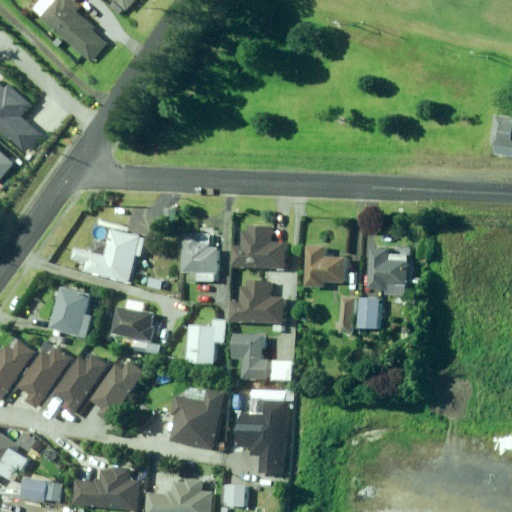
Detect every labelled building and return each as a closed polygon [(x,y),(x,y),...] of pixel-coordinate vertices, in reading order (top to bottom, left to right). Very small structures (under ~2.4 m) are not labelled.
[(81,5),(77,1),(75,0),(52,0),(39,16),(91,62),(108,43),(93,29),(95,26),(77,11),(82,5),(81,5)] [(115,0),(126,9),(134,0),(115,0)] [(0,129),(29,154),(46,135),(25,117),(37,104),(16,86),(12,90),(2,82),(0,83),(0,129)] [(511,116),(503,115),(498,144),(501,145),(500,154),(511,155),(511,116)] [(0,185),(20,164),(0,145),(0,185)] [(179,234),(181,212),(170,211),(167,233),(179,234)] [(240,265),(293,267),(294,241),(281,240),(281,226),(257,225),(257,230),(250,229),(250,245),(241,245),(240,265)] [(151,254),(151,250),(154,238),(149,237),(150,234),(144,232),(143,234),(121,229),(117,243),(114,242),(105,240),(102,252),(84,248),(82,258),(97,262),(94,270),(138,281),(145,253),(151,254)] [(218,234),(207,233),(206,233),(206,235),(191,235),(189,273),(195,273),(195,282),(203,283),(203,281),(222,282),(223,273),(224,273),(225,249),(217,248),(218,234)] [(331,256),(331,248),(331,246),(311,245),(310,286),(329,287),(329,282),(333,282),(350,283),(351,259),(352,258),(335,257),(331,256)] [(395,249),(391,249),(380,248),(377,248),(374,289),(385,289),(391,290),(392,290),(392,294),(412,295),(412,293),(413,285),(414,286),(416,263),(413,261),(414,258),(414,256),(395,255),(395,251),(395,249)] [(165,280),(153,278),(151,286),(163,289),(165,280)] [(238,320),(290,322),(291,296),(277,296),(278,281),(256,280),(256,286),(247,286),(246,300),(239,300),(238,320)] [(97,294),(82,290),(67,286),(64,299),(56,327),(92,337),(98,315),(92,313),(97,294)] [(361,297),(352,296),(347,296),(346,322),(342,322),(342,328),(346,328),(345,333),(359,333),(361,297)] [(362,328),(361,334),(366,334),(366,328),(384,328),(385,298),(365,297),(364,328),(362,328)] [(160,312),(125,305),(120,332),(158,339),(161,324),(158,323),(160,312)] [(232,319),(223,318),(220,318),(220,327),(196,325),(195,345),(192,345),(191,357),(194,358),(194,362),(220,363),(222,341),(231,341),(232,319)] [(415,326),(412,326),(410,325),(407,329),(408,333),(413,334),(416,330),(415,326)] [(269,332),(240,333),(241,358),(250,358),(251,377),(276,377),(275,359),(269,359),(269,332)] [(0,397),(7,401),(41,350),(25,340),(19,349),(12,344),(0,361),(0,397)] [(42,408),(76,357),(60,347),(54,356),(47,351),(24,386),(35,393),(30,401),(42,408)] [(80,415),(113,364),(98,354),(92,363),(85,358),(62,393),(73,400),(68,408),(80,415)] [(172,362),(180,365),(182,359),(174,356),(172,362)] [(116,422),(150,370),(134,360),(128,369),(121,364),(98,399),(109,406),(104,414),(116,422)] [(227,393),(209,392),(208,400),(177,399),(175,445),(222,447),(222,434),(225,434),(227,393)] [(266,472),(291,473),(293,401),(269,400),(269,413),(246,412),(245,446),(258,447),(257,456),(266,456),(266,472)] [(26,447),(6,433),(0,428),(0,485),(8,474),(19,482),(35,459),(23,451),(26,447)] [(64,501),(68,485),(30,477),(28,486),(26,495),(26,496),(50,501),(50,498),(64,501)] [(207,493),(208,483),(178,481),(177,496),(152,494),(150,511),(215,511),(217,493),(207,493)] [(113,497),(95,494),(94,498),(91,497),(90,506),(112,509),(113,497)]
